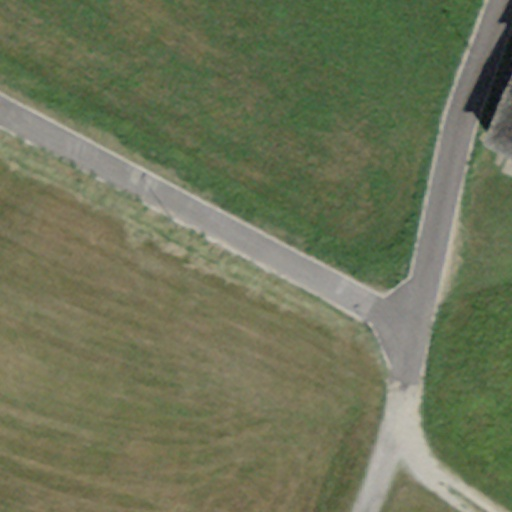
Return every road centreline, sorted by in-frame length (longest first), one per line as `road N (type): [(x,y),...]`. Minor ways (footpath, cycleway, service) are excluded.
road 1 (track): [(421,322),(334,294),(0,114)]
road 2 (track): [(402,409),(420,465),(473,511)]
